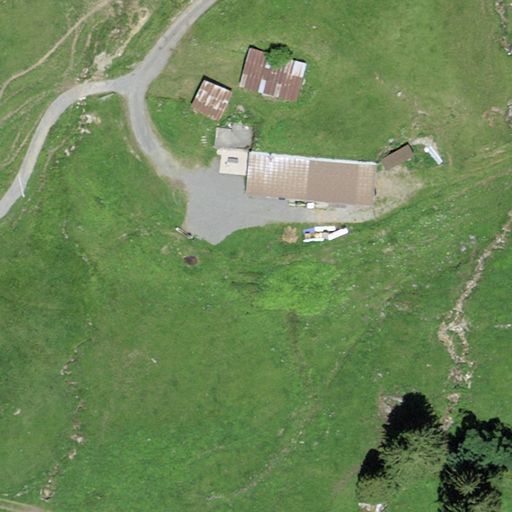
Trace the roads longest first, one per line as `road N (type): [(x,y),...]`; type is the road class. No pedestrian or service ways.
road 1 (track): [(137,77),(140,120),(159,160),(253,209),(354,217),(394,208),(423,185),(511,152)]
road 2 (track): [(137,77),(83,90),(55,108),(0,209)]
